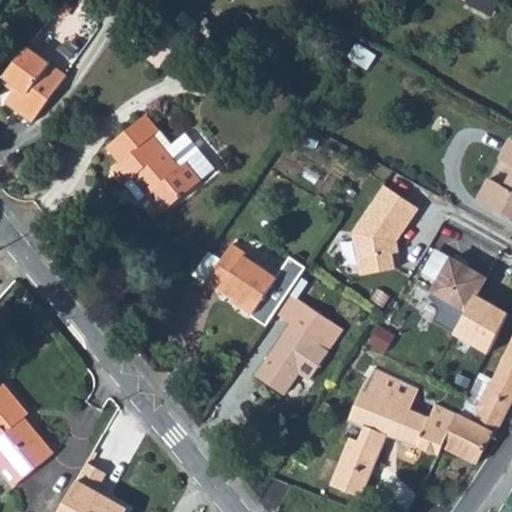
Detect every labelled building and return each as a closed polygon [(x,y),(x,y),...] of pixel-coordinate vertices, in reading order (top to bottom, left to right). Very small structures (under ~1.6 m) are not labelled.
[(130,45),(160,69),(178,47),(185,39),(168,25),(174,18),(169,13),(163,21),(155,14),(130,45)] [(26,47),(4,78),(17,88),(14,92),(5,103),(20,114),(24,109),(36,119),(67,77),(26,47)] [(4,78),(0,82),(14,92),(17,88),(4,78)] [(24,109),(20,114),(33,124),(36,119),(24,109)] [(126,184),(133,178),(139,173),(154,190),(147,196),(163,214),(212,172),(181,135),(170,145),(164,149),(154,137),(159,132),(145,116),(108,148),(120,163),(112,169),(126,184)] [(170,145),(159,132),(154,137),(164,149),(170,145)] [(511,218),(511,139),(500,160),(511,167),(511,172),(504,187),(489,179),(477,200),(511,218)] [(139,173),(133,178),(147,196),(154,190),(139,173)] [(383,187),(352,234),(359,276),(393,270),(388,241),(391,237),(396,241),(417,210),(383,187)] [(205,285),(219,295),(223,289),(238,298),(235,303),(254,315),(253,317),(265,325),(274,313),(287,294),(304,267),(289,257),(275,277),(244,256),(246,254),(231,245),(205,285)] [(433,254),(420,279),(433,285),(445,260),(433,254)] [(447,259),(430,292),(467,311),(475,295),(484,278),(447,259)] [(223,289),(219,295),(234,304),(235,303),(238,298),(223,289)] [(287,294),(274,313),(290,324),(303,304),(287,294)] [(508,314),(475,295),(467,311),(454,334),(488,353),(508,314)] [(303,304),(290,324),(256,376),(284,395),(299,373),(310,380),(328,353),(317,346),(332,323),(303,304)] [(458,414),(443,448),(476,465),(492,432),(494,433),(511,399),(511,339),(491,383),(478,376),(458,414)] [(385,437),(438,458),(443,448),(458,414),(434,402),(430,416),(405,407),(414,389),(371,366),(347,420),(367,430),(361,445),(350,440),(331,486),(361,497),(385,437)] [(0,461),(4,465),(12,459),(25,476),(53,453),(30,424),(26,429),(20,421),(24,417),(28,414),(4,384),(0,386),(0,461)] [(30,424),(24,417),(20,421),(26,429),(30,424)] [(0,461),(0,469),(13,485),(25,476),(12,459),(4,465),(0,461)] [(108,471),(87,460),(57,511),(123,511),(126,507),(97,491),(108,471)]
